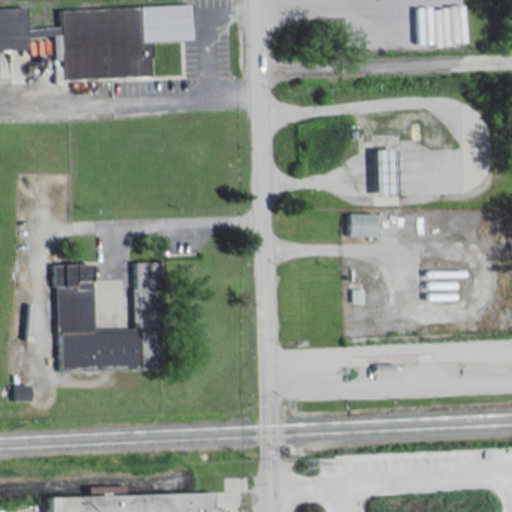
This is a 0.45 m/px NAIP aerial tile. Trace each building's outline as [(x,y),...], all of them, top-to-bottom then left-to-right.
[(0,7),(0,48),(22,48),(22,38),(56,34),(57,80),(146,77),(144,40),(188,38),(186,4),(55,10),(56,25),(22,28),(21,7),(0,7)] [(369,148),(371,193),(391,192),(389,148),(369,148)] [(343,213),(343,236),(370,237),(371,214),(343,213)] [(56,370),(159,367),(154,261),(131,261),(132,287),(129,287),(130,329),(90,330),(89,288),(86,287),(85,263),(48,264),(49,285),(51,285),(53,332),(55,332),(56,370)] [(10,383),(10,400),(26,400),(26,383),(10,383)] [(43,494),(43,511),(207,511),(207,490),(43,494)]
